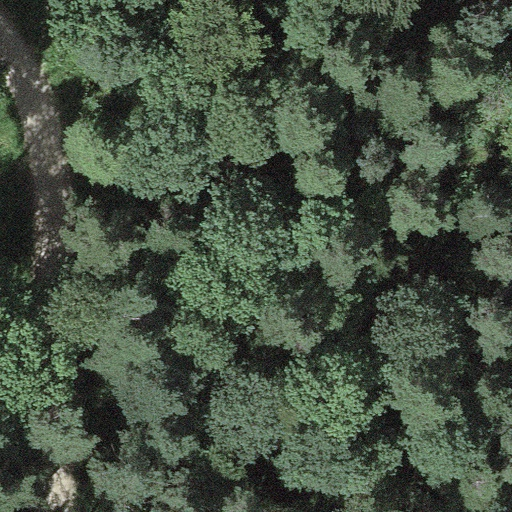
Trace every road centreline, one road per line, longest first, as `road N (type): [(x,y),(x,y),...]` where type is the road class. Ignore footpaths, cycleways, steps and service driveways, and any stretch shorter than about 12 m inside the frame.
road 1 (track): [(0,176),(511,159)]
road 2 (track): [(55,511),(55,173),(43,115),(0,31)]
